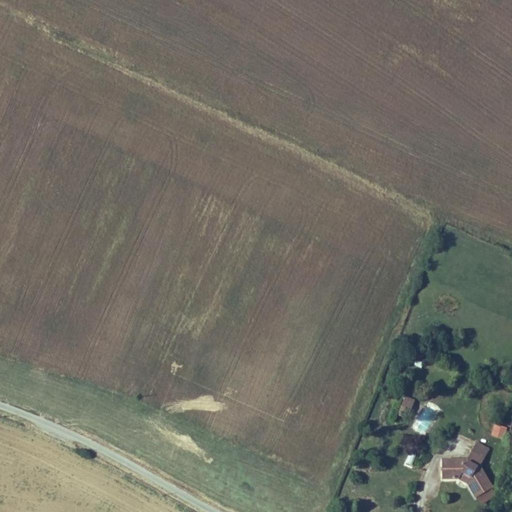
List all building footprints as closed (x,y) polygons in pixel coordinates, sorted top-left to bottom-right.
[(408,416),(414,401),(404,397),(398,412),(408,416)] [(399,408),(389,404),(383,421),(393,425),(399,408)] [(431,431),(432,417),(413,416),(413,430),(431,431)] [(492,428),(490,436),(502,440),(504,432),(492,428)] [(459,505),(475,493),(464,474),(467,463),(453,455),(449,464),(426,465),(425,486),(441,486),(442,478),(452,480),(450,489),(459,505)] [(442,478),(441,486),(450,489),(452,480),(442,478)]
